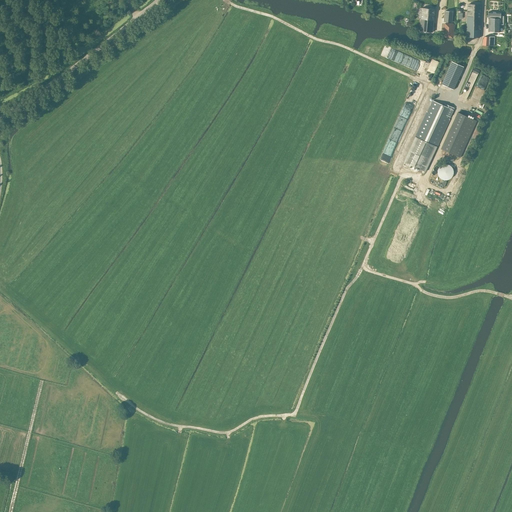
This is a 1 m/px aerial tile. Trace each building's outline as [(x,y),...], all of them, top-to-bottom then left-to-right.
[(434,14),(434,9),(422,8),(421,18),(427,18),(427,13),(434,14)] [(476,11),(467,11),(466,37),(479,38),(480,10),(476,10),(476,11)] [(445,11),(444,12),(444,22),(451,22),(452,11),(445,11)] [(488,12),(488,18),(489,18),(489,31),(498,32),(499,24),(503,25),(503,16),(500,16),(500,12),(488,12)] [(432,32),(434,14),(427,13),(427,18),(421,18),(420,30),(432,32)] [(444,23),(443,37),(453,38),(454,24),(444,23)] [(464,67),(452,61),(441,84),(453,90),(464,67)] [(405,162),(426,171),(453,109),(444,105),(443,106),(432,102),(405,162)] [(442,150),(460,158),(476,121),(458,113),(442,150)] [(439,172),(439,173),(439,174),(439,175),(439,176),(440,176),(440,177),(441,178),(442,179),(443,179),(444,180),(445,180),(446,180),(448,180),(449,180),(449,179),(451,179),(451,178),(452,178),(452,177),(453,176),(453,175),(454,174),(454,173),(454,172),(454,171),(454,170),(453,170),(453,169),(452,168),(452,167),(451,167),(451,166),(450,166),(449,166),(449,165),(448,165),(447,165),(446,165),(445,165),(444,165),(443,166),(442,166),(441,167),(440,168),(440,169),(439,169),(439,170),(439,171),(439,172)]
